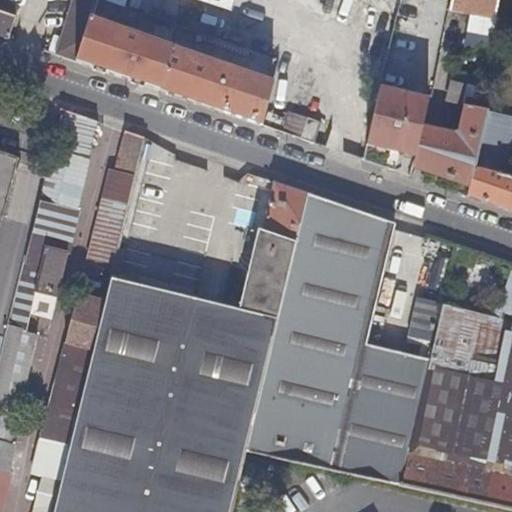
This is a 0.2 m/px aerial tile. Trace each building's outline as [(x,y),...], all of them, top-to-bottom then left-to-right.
[(0,0),(0,36),(8,39),(19,4),(8,0),(0,0)] [(73,0),(55,55),(76,61),(90,19),(96,0),(73,0)] [(103,0),(174,26),(179,5),(180,0),(103,0)] [(451,0),(450,10),(497,19),(500,0),(451,0)] [(169,47),(90,19),(76,61),(76,62),(159,90),(169,47)] [(272,82),(169,47),(159,90),(262,126),(272,82)] [(454,72),(452,83),(467,87),(469,75),(454,72)] [(296,82),(274,77),(272,82),(262,126),(293,137),(302,112),(290,109),(296,82)] [(447,102),(466,107),(478,109),(482,90),(467,87),(452,83),(447,102)] [(415,95),(380,87),(366,146),(401,155),(415,95)] [(429,98),(415,95),(401,155),(416,159),(429,98)] [(452,134),(423,127),(416,159),(414,167),(471,186),(474,169),(475,170),(488,112),(478,109),(466,107),(460,134),(452,134)] [(88,160),(97,123),(62,111),(18,288),(36,293),(56,298),(67,253),(69,254),(78,214),(76,213),(89,160),(88,160)] [(511,142),(511,117),(488,112),(475,170),(505,177),(511,142)] [(114,264),(146,140),(125,132),(114,174),(109,173),(87,258),(114,264)] [(0,227),(19,160),(0,153),(0,227)] [(471,186),(468,196),(511,211),(511,178),(505,177),(475,170),(474,169),(471,186)] [(231,511),(246,452),(308,195),(274,183),(262,226),(261,231),(259,231),(240,312),(110,282),(103,307),(51,511),(231,511)] [(308,195),(246,452),(403,486),(431,362),(418,359),(366,347),(392,224),(308,195)] [(478,253),(457,246),(454,261),(473,267),(478,253)] [(496,308),(511,313),(511,275),(503,303),(498,301),(496,308)] [(51,319),(56,298),(36,293),(18,288),(9,328),(26,333),(27,328),(31,314),(51,319)] [(444,305),(443,309),(478,317),(465,376),(473,378),(493,382),(511,327),(511,313),(496,308),(446,297),(444,305)] [(444,305),(418,299),(408,343),(421,347),(418,359),(431,362),(443,309),(444,305)] [(51,511),(103,307),(77,301),(32,475),(44,478),(34,511),(51,511)] [(431,362),(403,486),(511,510),(511,475),(454,463),(473,378),(465,376),(478,317),(443,309),(431,362)] [(454,463),(511,475),(511,327),(493,382),(473,378),(454,463)] [(0,511),(11,475),(8,474),(17,441),(9,439),(34,335),(32,334),(26,333),(9,328),(0,362),(0,511)]
